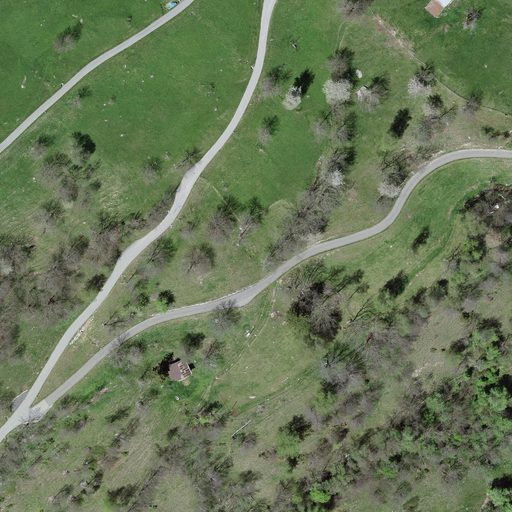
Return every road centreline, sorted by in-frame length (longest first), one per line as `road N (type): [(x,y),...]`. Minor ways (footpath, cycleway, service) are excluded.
road 1 (unclassified): [(3,430),(133,333),(239,299),(320,248),(380,227),(413,182),(445,163),(511,156)]
road 2 (unclassified): [(3,430),(223,138),(257,65),(270,0)]
road 3 (unclassified): [(186,0),(80,72),(0,147)]
